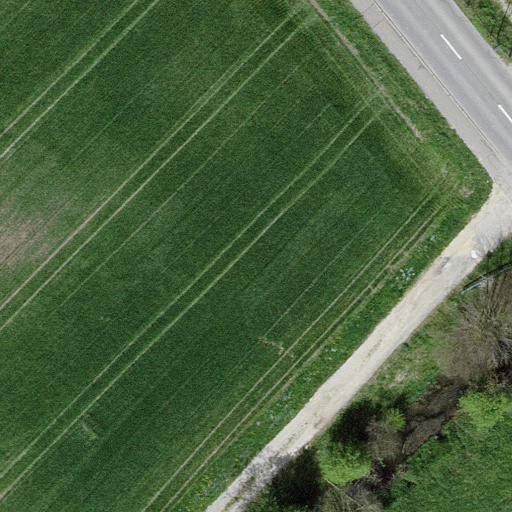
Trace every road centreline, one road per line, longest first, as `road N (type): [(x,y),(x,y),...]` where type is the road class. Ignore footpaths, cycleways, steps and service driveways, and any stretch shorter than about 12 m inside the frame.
road 1 (track): [(511,214),(227,511)]
road 2 (secondary): [(511,125),(411,0)]
